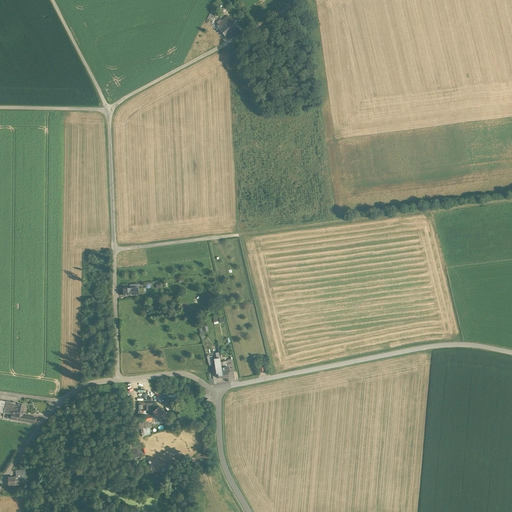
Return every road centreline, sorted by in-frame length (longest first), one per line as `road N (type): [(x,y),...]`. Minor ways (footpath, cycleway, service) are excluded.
road 1 (track): [(57,403),(80,386),(117,379),(107,109)]
road 2 (tertiary): [(218,394),(431,346),(511,352)]
road 3 (track): [(511,199),(240,234)]
road 4 (tertiary): [(248,511),(220,452),(218,394)]
road 5 (track): [(107,109),(53,0)]
